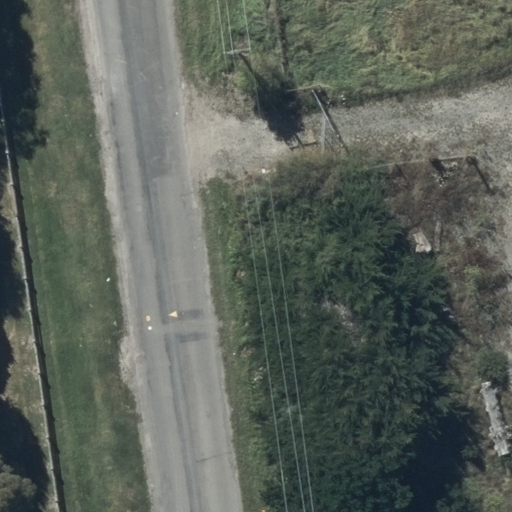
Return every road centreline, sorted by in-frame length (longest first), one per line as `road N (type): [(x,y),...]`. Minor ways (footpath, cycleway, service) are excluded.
road 1 (unclassified): [(206,511),(136,0)]
road 2 (track): [(511,101),(159,172)]
